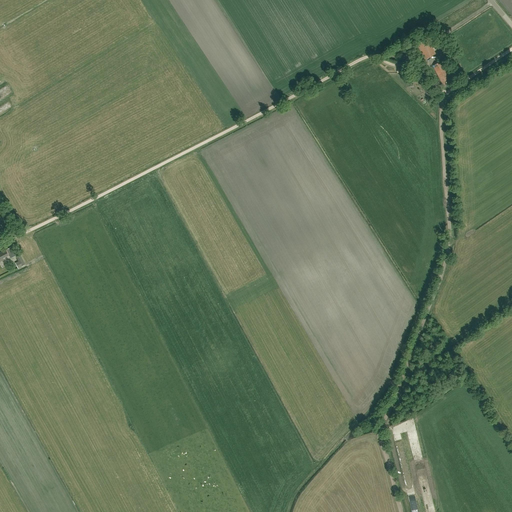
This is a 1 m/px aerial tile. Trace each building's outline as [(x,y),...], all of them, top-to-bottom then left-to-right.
[(425,60),(435,54),(428,39),(417,45),(425,60)] [(444,60),(449,69),(457,65),(453,56),(444,60)] [(442,84),(449,80),(440,62),(433,66),(442,84)] [(422,85),(429,82),(421,66),(414,69),(416,74),(422,85)] [(427,97),(436,93),(431,82),(423,86),(427,97)] [(8,255),(9,255),(11,258),(15,256),(11,247),(7,250),(5,250),(0,253),(0,261),(2,261),(2,259),(8,256),(8,255)]
